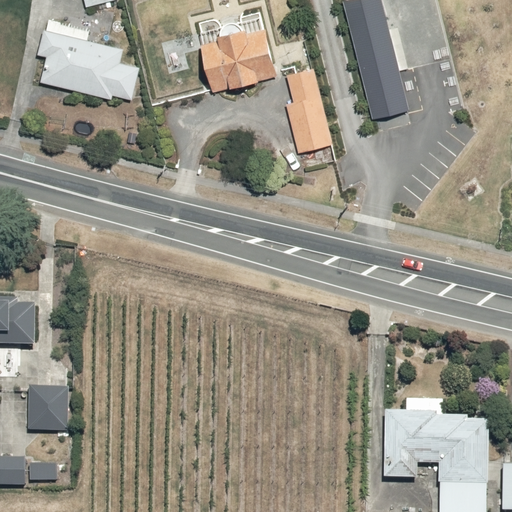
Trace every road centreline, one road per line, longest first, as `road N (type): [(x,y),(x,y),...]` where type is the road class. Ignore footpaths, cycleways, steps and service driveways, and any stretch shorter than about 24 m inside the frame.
road 1 (secondary): [(511,324),(332,281),(202,229)]
road 2 (secondary): [(202,229),(347,249),(511,287)]
road 3 (secondary): [(0,174),(202,229)]
